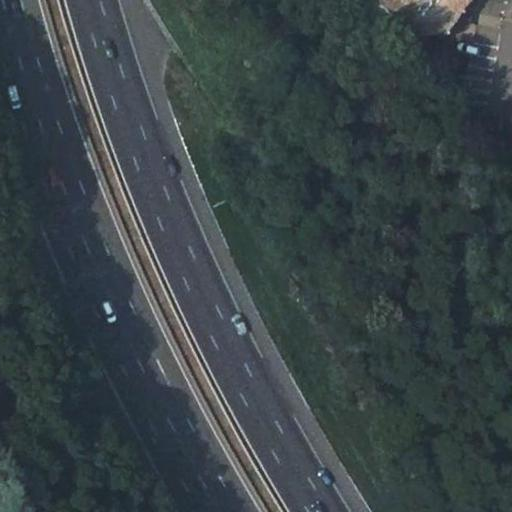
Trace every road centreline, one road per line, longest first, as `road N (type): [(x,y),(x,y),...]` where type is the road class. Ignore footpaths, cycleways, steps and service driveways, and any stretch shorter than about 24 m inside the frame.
road 1 (trunk): [(321,511),(192,271),(91,0)]
road 2 (trunk): [(8,0),(84,248),(181,440),(227,511)]
